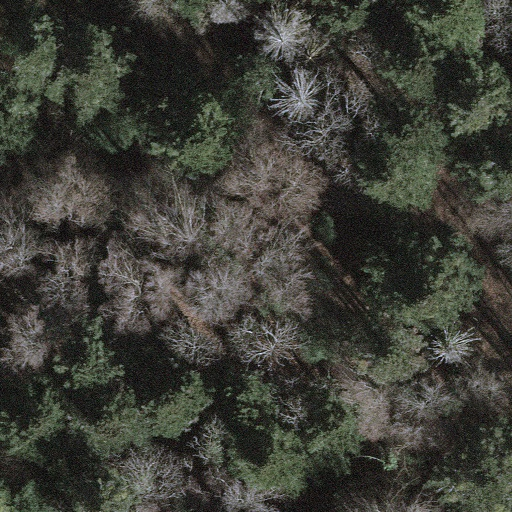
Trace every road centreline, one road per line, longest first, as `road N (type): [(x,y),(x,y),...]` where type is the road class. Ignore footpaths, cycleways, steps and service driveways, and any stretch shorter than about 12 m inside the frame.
road 1 (track): [(431,201),(447,253),(481,295),(511,315)]
road 2 (track): [(431,201),(453,154),(511,106)]
